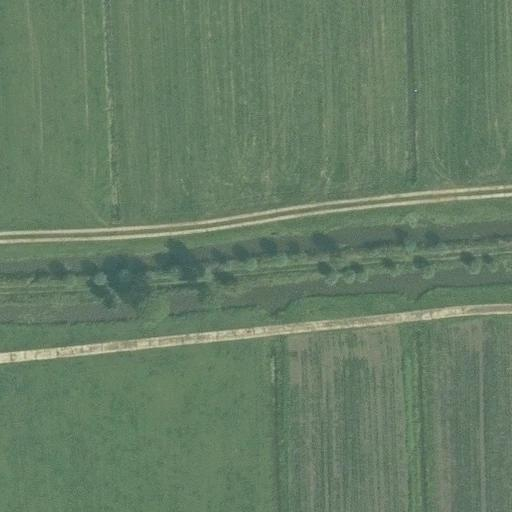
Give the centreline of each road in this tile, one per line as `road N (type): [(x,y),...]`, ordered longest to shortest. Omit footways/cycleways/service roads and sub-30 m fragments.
road 1 (track): [(0,358),(511,309)]
road 2 (track): [(511,260),(0,289)]
